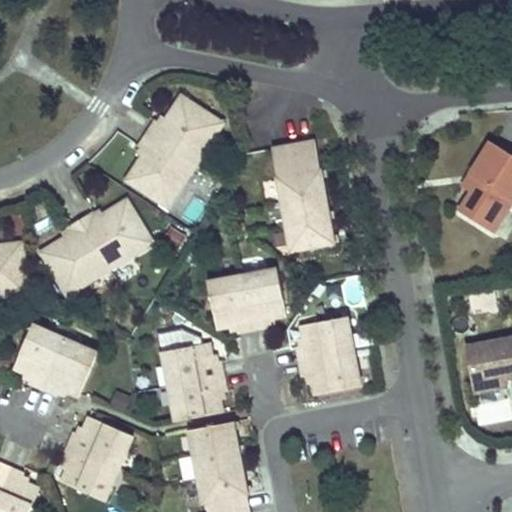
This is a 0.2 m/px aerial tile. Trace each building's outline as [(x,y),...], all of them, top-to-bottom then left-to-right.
[(150,135),(197,166),(225,123),(184,97),(168,122),(164,127),(160,124),(158,123),(150,135)] [(266,112),(242,116),(244,129),(268,124),(266,112)] [(268,124),(244,129),(246,141),(271,137),(268,124)] [(197,166),(150,135),(141,148),(143,149),(148,153),(145,158),(129,182),(169,208),(197,166)] [(271,137),(246,141),(248,153),(273,149),(271,137)] [(320,161),(317,141),(302,144),(288,146),(273,149),(278,179),(283,203),(287,227),(292,252),(336,244),(331,219),(327,195),(320,161)] [(511,206),(511,155),(492,143),(473,174),(481,179),(473,192),(461,211),(495,233),(511,206)] [(148,153),(143,149),(140,155),(145,158),(148,153)] [(481,179),(473,174),(464,187),(473,192),(481,179)] [(82,221),(114,275),(160,248),(132,202),(106,217),(101,220),(99,216),(97,212),(82,221)] [(114,275),(82,221),(72,227),(74,231),(77,234),(70,238),(45,254),(73,300),(114,275)] [(0,296),(29,293),(24,243),(0,245),(0,296)] [(243,275),(254,331),(270,328),(270,326),(268,321),(274,319),(288,317),(279,268),(243,275)] [(254,331),(243,275),(210,281),(220,329),(233,327),(240,326),(241,331),(241,334),(254,331)] [(302,362),(357,351),(351,316),(303,326),(306,340),(307,345),(303,346),(299,347),(302,362)] [(45,389),(67,339),(34,325),(16,365),(31,372),(37,375),(34,381),(33,383),(45,389)] [(511,338),(466,347),(474,386),(506,381),(511,379),(511,338)] [(67,339),(45,389),(60,395),(61,394),(64,387),(70,389),(81,394),(99,353),(67,339)] [(163,354),(169,387),(225,376),(223,365),(221,365),(213,367),(212,360),(209,345),(163,354)] [(357,351),(302,362),(305,375),(308,375),(313,374),(314,381),(317,394),(364,385),(357,351)] [(213,367),(221,365),(220,358),(212,360),(213,367)] [(37,375),(31,372),(28,379),(34,381),(37,375)] [(225,376),(169,387),(176,422),(222,413),(220,401),(219,394),(225,393),(229,392),(225,376)] [(506,381),(474,386),(475,394),(507,388),(506,381)] [(64,387),(61,394),(67,396),(70,389),(64,387)] [(481,424),(511,418),(511,407),(511,400),(478,405),(481,424)] [(68,446),(120,468),(134,437),(89,418),(83,433),(81,436),(76,434),(74,433),(68,446)] [(245,511),(245,510),(242,497),(250,495),(245,470),(240,446),(236,421),(191,430),(196,455),(200,478),(205,503),(208,502),(210,511),(245,511)] [(120,468),(68,446),(62,460),(65,462),(70,464),(68,468),(61,483),(106,502),(120,468)] [(0,492),(11,468),(0,463),(0,492)] [(11,468),(0,492),(0,511),(31,511),(41,490),(26,484),(21,482),(24,476),(24,474),(11,468)] [(250,495),(242,497),(245,510),(245,511),(253,511),(252,509),(250,495)]
